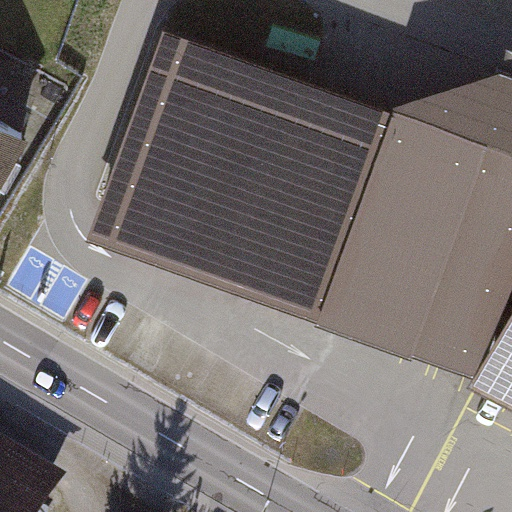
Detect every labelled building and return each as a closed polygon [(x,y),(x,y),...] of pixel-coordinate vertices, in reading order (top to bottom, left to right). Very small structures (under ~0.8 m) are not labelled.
[(474,370),(511,275),(511,66),(503,63),(394,96),(164,18),(87,232),(474,370)] [(46,108),(8,94),(23,56),(0,47),(0,110),(39,126),(46,108)] [(0,175),(24,134),(0,120),(0,175)] [(511,275),(474,370),(470,378),(511,399),(511,275)] [(0,511),(47,511),(63,486),(0,449),(0,511)]
